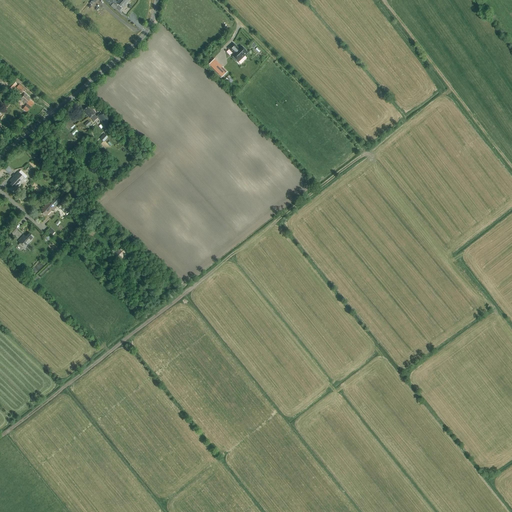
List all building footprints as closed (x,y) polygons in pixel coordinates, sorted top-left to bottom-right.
[(119,0),(117,2),(115,1),(114,0),(104,0),(107,2),(111,6),(115,10),(117,8),(120,11),(122,9),(130,0),(129,0),(119,0)] [(237,48),(234,44),(229,49),(233,54),(232,56),(237,62),(247,53),(241,46),(238,49),(237,48)] [(227,72),(214,59),(209,64),(222,77),(227,72)] [(24,89),(19,85),(18,84),(17,84),(13,81),(8,87),(12,90),(15,86),(17,87),(16,88),(21,92),(24,89)] [(31,107),(34,104),(30,100),(30,99),(25,94),(20,100),(25,104),(25,103),(27,105),(26,106),(25,106),(23,109),(26,112),(29,109),(30,107),(31,107)] [(90,119),(91,118),(94,121),(98,118),(106,127),(114,120),(104,110),(96,117),(94,114),(96,113),(90,107),(89,108),(87,107),(84,110),(85,111),(84,112),(90,119)] [(105,134),(100,139),(104,142),(108,138),(105,134)] [(10,181),(12,183),(10,185),(14,189),(17,187),(22,182),(24,182),(26,180),(18,172),(10,181)] [(53,197),(49,202),(42,210),(43,210),(41,212),(45,216),(46,214),(47,215),(52,210),(53,211),(56,208),(54,207),(60,200),(57,197),(55,199),(53,197)] [(98,227),(104,222),(101,218),(95,224),(98,227)] [(28,246),(28,245),(32,240),(34,237),(30,233),(26,237),(24,235),(18,241),(20,243),(19,245),(23,249),(25,248),(26,248),(28,246)] [(125,255),(128,251),(123,245),(119,249),(118,248),(113,255),(120,261),(126,255),(125,255)]
